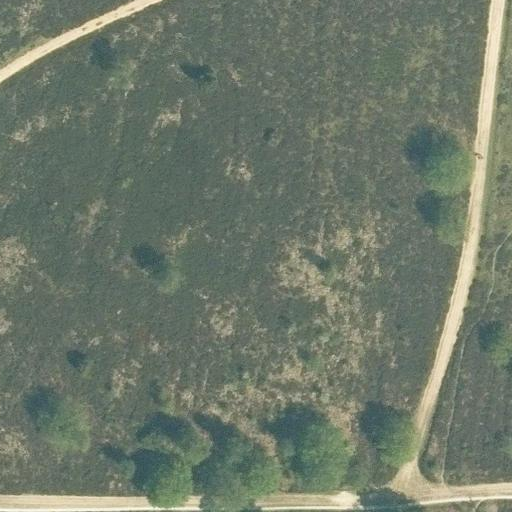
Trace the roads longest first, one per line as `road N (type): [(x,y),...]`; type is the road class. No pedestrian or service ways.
road 1 (track): [(399,494),(473,228),(499,0)]
road 2 (track): [(0,499),(399,494)]
road 3 (track): [(147,0),(0,74)]
